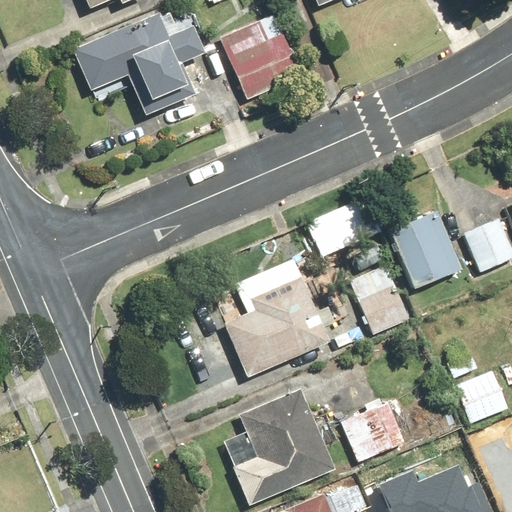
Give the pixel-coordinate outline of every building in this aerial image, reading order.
[(154,11),(68,46),(85,88),(123,73),(140,114),(188,94),(174,60),(201,49),(190,21),(163,32),(154,11)] [(254,22),(216,38),(245,103),(290,83),(285,70),(295,66),(282,37),(264,45),(254,22)] [(368,201),(306,224),(318,259),(381,236),(368,201)] [(438,214),(390,230),(410,290),(458,274),(438,214)] [(511,253),(497,218),(460,234),(478,275),(511,260),(511,253)] [(345,312),(358,341),(370,335),(371,338),(410,321),(386,268),(348,285),(358,307),(345,312)] [(247,307),(216,320),(241,378),(329,340),(299,270),(242,295),(247,307)] [(444,362),(452,380),(476,370),(468,352),(444,362)] [(493,372),(455,386),(468,425),(507,411),(493,372)] [(332,467),(295,384),(233,411),(253,455),(226,467),(243,506),(332,467)] [(359,413),(338,420),(355,464),(405,445),(387,398),(357,408),(359,413)] [(480,511),(461,461),(410,481),(406,470),(374,483),(386,511),(480,511)] [(329,511),(320,489),(266,511),(329,511)]
